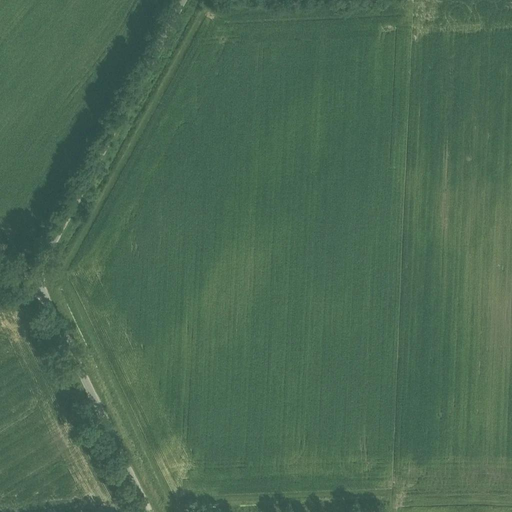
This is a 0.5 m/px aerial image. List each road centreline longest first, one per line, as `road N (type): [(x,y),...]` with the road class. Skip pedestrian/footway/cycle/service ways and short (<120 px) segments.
road 1 (unclassified): [(179,0),(31,290)]
road 2 (unclassified): [(31,290),(150,511)]
